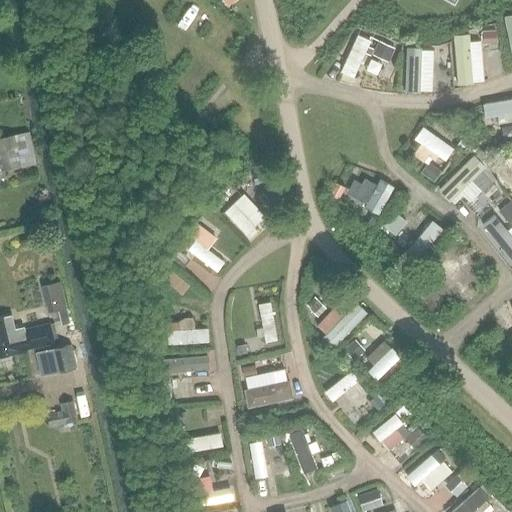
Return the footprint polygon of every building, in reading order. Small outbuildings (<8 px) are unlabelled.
[(486,81),(485,42),(500,41),(499,30),(455,32),(457,82),(486,81)] [(359,33),(342,70),(358,77),(375,40),(359,33)] [(382,37),(374,50),(391,60),(399,48),(382,37)] [(414,84),(429,86),(433,58),(418,56),(414,84)] [(511,97),(484,100),(485,116),(500,115),(500,120),(511,119),(511,97)] [(422,142),(414,153),(432,165),(439,156),(448,162),(458,147),(424,124),(415,137),(422,142)] [(29,133),(14,136),(21,167),(36,163),(29,133)] [(4,171),(21,167),(14,136),(0,139),(0,168),(1,172),(4,171)] [(475,158),(443,190),(452,199),(474,176),(486,188),(496,179),(475,158)] [(353,184),(360,167),(352,163),(344,180),(353,184)] [(511,185),(511,165),(498,173),(506,189),(511,185)] [(366,177),(355,197),(380,211),(395,182),(382,175),(378,183),(366,177)] [(249,233),(269,214),(247,190),(227,210),(249,233)] [(422,259),(446,228),(434,218),(409,249),(422,259)] [(200,220),(190,232),(198,239),(191,248),(220,271),(227,261),(210,247),(220,235),(200,220)] [(458,235),(431,262),(447,277),(473,250),(458,235)] [(64,300),(46,304),(48,315),(67,310),(64,300)] [(279,300),(262,301),(264,340),(282,339),(279,300)] [(336,342),(360,319),(343,300),(318,323),(336,342)] [(71,313),(63,315),(67,332),(75,330),(71,313)] [(0,357),(19,354),(56,345),(51,323),(20,330),(22,338),(16,340),(11,318),(0,320),(0,357)] [(383,343),(366,359),(383,377),(401,361),(383,343)] [(47,353),(52,377),(74,371),(68,348),(47,353)] [(47,353),(35,356),(41,380),(52,377),(47,353)] [(211,354),(158,357),(159,372),(212,369),(211,354)] [(265,380),(257,381),(258,391),(288,387),(284,363),(263,366),(265,380)] [(327,389),(336,401),(365,379),(356,367),(327,389)] [(78,422),(73,402),(60,405),(61,412),(47,415),(50,428),(78,422)] [(399,426),(415,414),(408,404),(375,429),(391,451),(408,438),(399,426)] [(289,433),(304,471),(321,465),(306,426),(289,433)] [(270,445),(285,444),(284,430),(269,431),(269,440),(253,441),(255,476),(272,475),(270,445)] [(186,450),(228,445),(227,432),(184,437),(186,450)] [(426,480),(432,488),(453,473),(437,452),(408,473),(418,487),(426,480)] [(202,502),(232,499),(231,487),(212,489),(210,461),(184,463),(187,494),(201,493),(202,502)] [(480,484),(450,511),(474,511),(491,496),(480,484)] [(358,511),(353,496),(328,505),(330,511),(358,511)]
